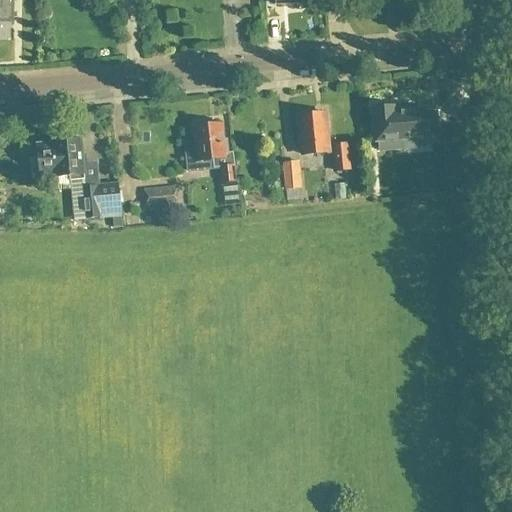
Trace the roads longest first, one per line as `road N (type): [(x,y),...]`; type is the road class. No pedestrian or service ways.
road 1 (tertiary): [(342,55),(0,87)]
road 2 (tertiary): [(511,41),(342,55)]
